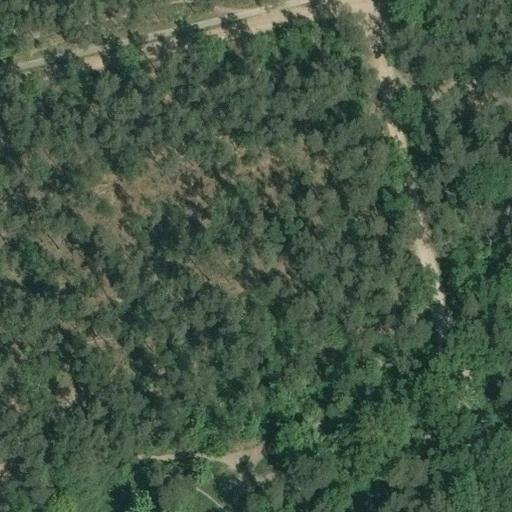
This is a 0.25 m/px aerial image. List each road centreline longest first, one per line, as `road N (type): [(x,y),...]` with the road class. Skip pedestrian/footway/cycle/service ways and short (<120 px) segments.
road 1 (track): [(453,369),(362,2)]
road 2 (track): [(0,86),(362,2)]
road 3 (track): [(453,369),(486,511)]
